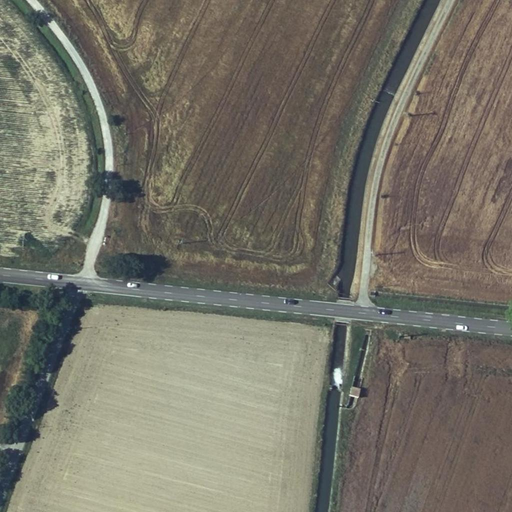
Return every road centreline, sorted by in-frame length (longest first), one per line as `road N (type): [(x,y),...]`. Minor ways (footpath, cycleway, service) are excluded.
road 1 (unclassified): [(371,312),(362,297),(379,158),(447,0)]
road 2 (track): [(81,283),(115,152),(96,70),(41,0)]
road 3 (secondary): [(371,312),(81,283)]
road 4 (unclassified): [(81,283),(0,492)]
road 5 (secondary): [(511,327),(371,312)]
